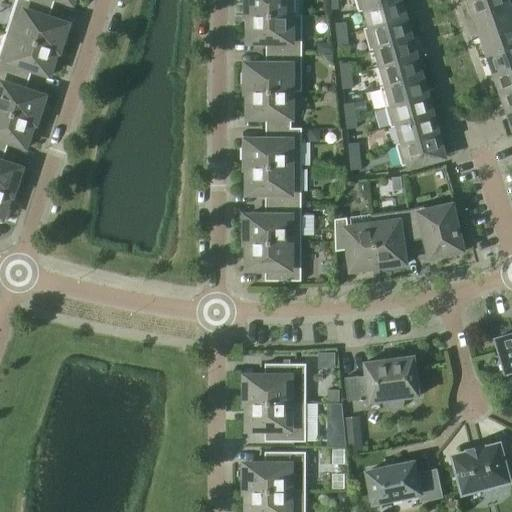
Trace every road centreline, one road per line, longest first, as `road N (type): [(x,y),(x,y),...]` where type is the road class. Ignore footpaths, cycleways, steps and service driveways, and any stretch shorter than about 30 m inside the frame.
road 1 (residential): [(212,315),(216,0)]
road 2 (residential): [(17,273),(101,0)]
road 3 (residential): [(212,315),(447,297)]
road 4 (residential): [(17,273),(212,315)]
road 5 (residential): [(214,511),(212,315)]
